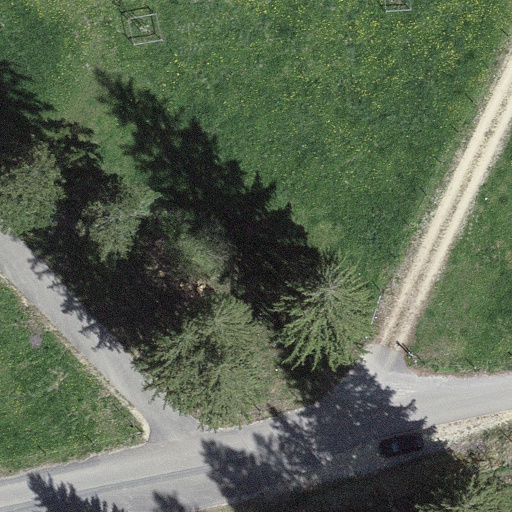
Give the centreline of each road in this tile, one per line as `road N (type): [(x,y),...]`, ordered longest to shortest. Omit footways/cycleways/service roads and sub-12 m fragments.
road 1 (track): [(511,99),(381,374),(300,462)]
road 2 (track): [(300,462),(166,406),(0,246)]
road 3 (unclassified): [(0,508),(300,462)]
road 4 (track): [(300,462),(511,400)]
